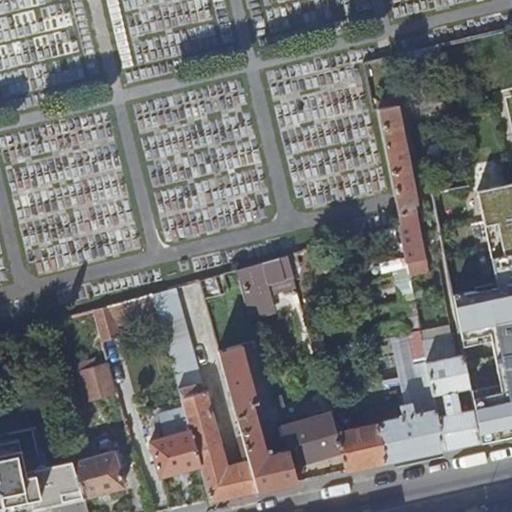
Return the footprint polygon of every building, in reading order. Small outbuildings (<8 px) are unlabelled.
[(438,45),(458,146),(511,134),(511,46),(508,28),(438,45)] [(385,101),(376,103),(394,194),(396,205),(396,207),(400,225),(398,225),(406,264),(425,260),(414,206),(417,206),(396,105),(387,107),(385,101)] [(236,271),(250,319),(273,313),(269,296),(266,285),(292,278),(286,257),(236,271)] [(266,285),(269,296),(295,288),(292,278),(266,285)] [(155,309),(178,390),(201,384),(173,288),(151,295),(155,309)] [(94,311),(101,335),(114,331),(111,321),(155,309),(151,295),(94,311)] [(422,343),(426,366),(433,396),(442,394),(446,416),(437,418),(444,451),(468,446),(479,443),(473,410),(461,412),(457,391),(469,389),(467,377),(463,356),(455,357),(451,337),(422,343)] [(92,346),(97,363),(108,360),(103,343),(92,346)] [(269,417),(279,452),(272,454),(270,450),(266,451),(253,406),(257,404),(240,346),(218,352),(244,445),(249,462),(258,492),(282,487),(296,484),(293,474),(291,467),(280,428),(274,407),(268,408),(270,416),(269,417)] [(78,373),(86,401),(117,392),(109,364),(78,373)] [(379,426),(343,433),(331,392),(325,394),(331,415),(341,453),(347,472),(400,461),(444,451),(437,418),(433,396),(426,366),(415,369),(424,414),(417,416),(414,405),(402,407),(404,418),(385,422),(379,426)] [(509,399),(511,415),(511,367),(503,369),(509,399)] [(467,377),(469,389),(472,406),(509,399),(503,369),(467,377)] [(179,393),(189,431),(199,467),(209,503),(237,497),(258,492),(249,462),(242,464),(226,469),(204,394),(187,398),(185,391),(179,393)] [(473,410),(479,443),(503,438),(511,436),(511,415),(509,399),(472,406),(473,410)] [(280,428),(291,467),(341,453),(331,415),(280,428)] [(150,442),(160,478),(199,467),(189,431),(150,442)] [(238,447),(242,464),(249,462),(244,445),(238,447)] [(74,463),(85,499),(125,487),(119,470),(124,469),(119,451),(74,463)] [(0,496),(4,511),(24,511),(50,507),(50,506),(49,500),(58,498),(48,467),(45,455),(39,456),(39,458),(37,458),(36,457),(35,456),(33,455),(31,454),(28,453),(26,453),(22,453),(0,457),(0,496)] [(48,467),(58,498),(49,500),(50,506),(85,499),(74,463),(74,461),(48,467)]
